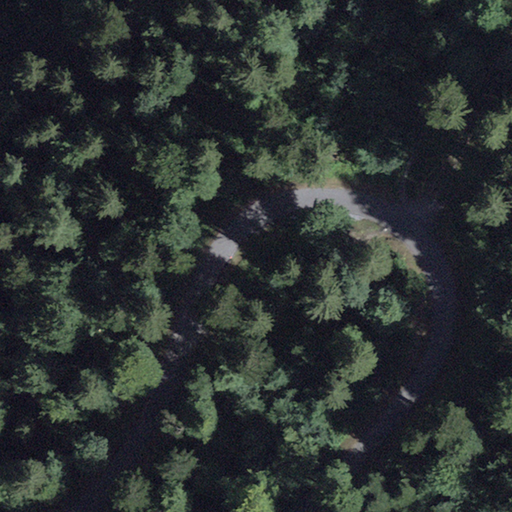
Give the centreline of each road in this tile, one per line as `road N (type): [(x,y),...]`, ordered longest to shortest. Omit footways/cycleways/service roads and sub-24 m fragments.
road 1 (unclassified): [(74,511),(146,432),(220,255),(258,216),(316,199),(356,201),(411,228),(447,285),(452,322),(434,380),(287,511)]
road 2 (track): [(511,61),(411,228)]
